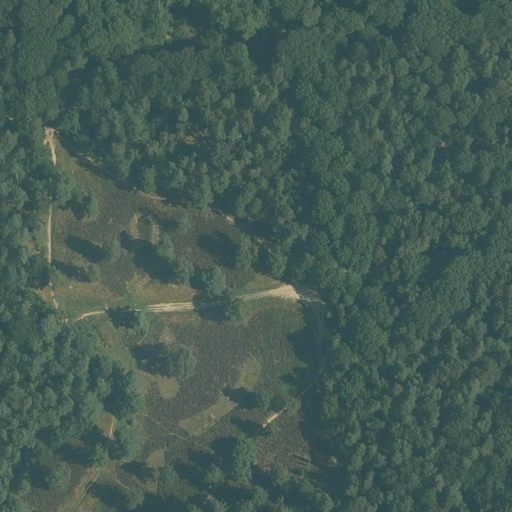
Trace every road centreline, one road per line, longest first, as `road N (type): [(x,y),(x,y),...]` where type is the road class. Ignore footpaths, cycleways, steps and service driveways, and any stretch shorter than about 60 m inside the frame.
road 1 (track): [(25,0),(46,113),(50,283),(115,383),(119,410),(103,464),(71,511)]
road 2 (track): [(0,121),(511,32)]
road 3 (track): [(0,335),(75,332),(181,304),(502,246)]
road 4 (track): [(511,238),(259,433),(214,511)]
road 5 (track): [(277,0),(326,378)]
